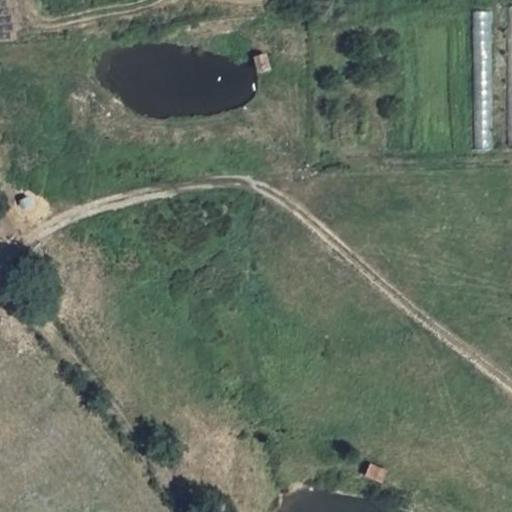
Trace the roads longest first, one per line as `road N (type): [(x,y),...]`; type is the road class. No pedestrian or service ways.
road 1 (track): [(189,511),(134,428),(30,305),(10,256)]
road 2 (track): [(10,256),(37,231),(155,182)]
